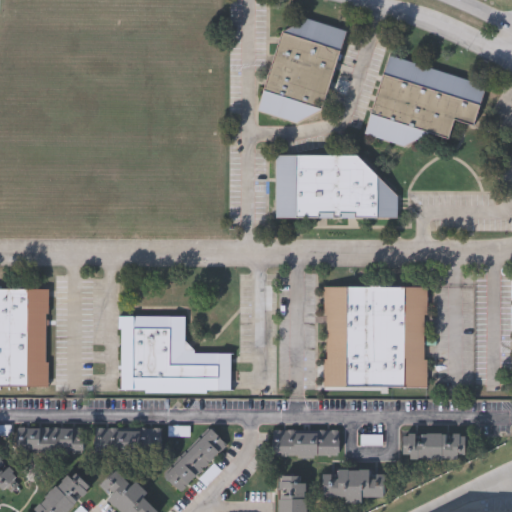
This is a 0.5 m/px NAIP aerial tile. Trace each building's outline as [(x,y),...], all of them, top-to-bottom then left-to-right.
[(345,32),(321,110),(297,124),(290,122),(256,112),(279,35),(306,20),(320,25),(345,32)] [(364,133),(388,56),(487,87),(474,130),(453,124),(447,142),(424,134),(419,150),(364,133)] [(398,197),(398,220),(276,220),(276,157),(357,157),(398,197)] [(425,388),(324,388),(324,289),(425,289),(425,388)] [(47,389),(0,389),(0,291),(47,291),(47,389)] [(120,394),(120,318),(185,318),(185,354),(231,354),(231,393),(120,394)] [(85,456),(19,454),(19,428),(85,429),(85,456)] [(162,429),(162,453),(98,453),(98,429),(162,429)] [(183,494),(165,478),(209,429),(227,445),(183,494)] [(339,431),(339,457),(273,457),(273,431),(339,431)] [(403,434),(464,436),(463,462),(402,461),(403,434)] [(0,458),(17,476),(0,492),(0,458)] [(144,499),(157,511),(119,511),(106,500),(110,496),(100,487),(118,468),(148,495),(144,499)] [(91,489),(68,511),(31,511),(72,471),(91,489)] [(323,501),(323,472),(384,473),(384,501),(323,501)] [(306,476),(306,511),(278,511),(279,476),(306,476)]
